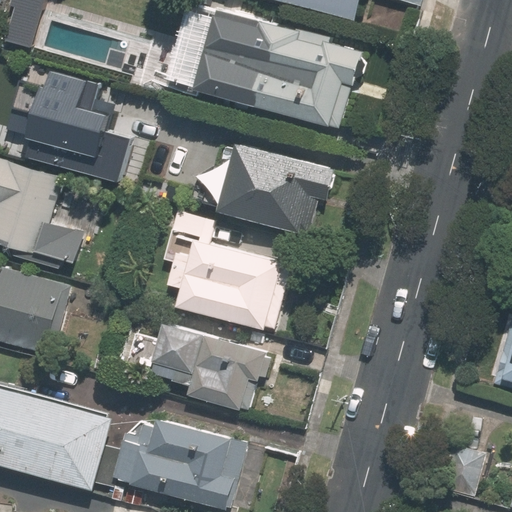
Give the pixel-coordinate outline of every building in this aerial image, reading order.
[(308,0),(364,17),(369,0),(308,0)] [(208,83),(343,124),(355,83),(360,84),(370,51),(231,9),(208,83)] [(167,91),(179,48),(46,10),(34,54),(167,91)] [(126,128),(175,142),(186,104),(137,90),(126,128)] [(319,231),(329,194),(339,197),(348,166),(338,163),(295,150),(250,138),(230,206),(319,231)] [(57,218),(71,175),(0,152),(0,201),(1,201),(0,203),(0,236),(79,262),(90,228),(57,218)] [(192,302),(276,325),(295,256),(212,232),(206,252),(191,248),(183,280),(197,284),(192,302)] [(0,333),(59,352),(82,283),(0,256),(0,333)] [(278,346),(270,344),(242,336),(216,329),(216,328),(177,317),(166,355),(205,366),(198,391),(253,406),(262,373),(270,375),(278,346)] [(511,321),(497,380),(511,384),(511,321)] [(0,455),(107,485),(128,411),(0,374),(0,455)] [(249,468),(233,464),(241,435),(168,414),(165,424),(153,421),(148,440),(135,436),(124,475),(238,507),(249,468)]
